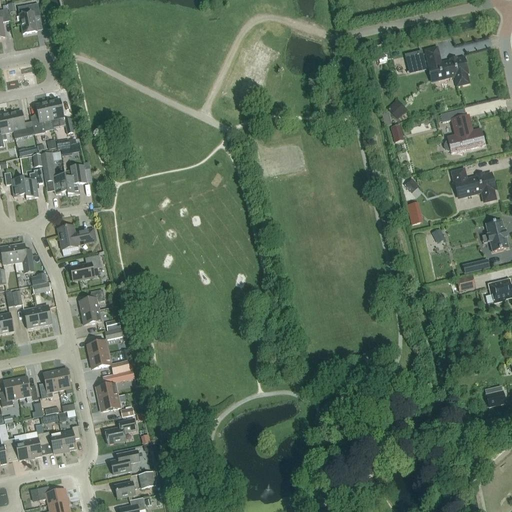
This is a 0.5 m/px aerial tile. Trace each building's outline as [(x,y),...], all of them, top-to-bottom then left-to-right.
[(7,5),(9,14),(16,12),(14,4),(7,5)] [(34,18),(40,17),(38,5),(25,8),(27,15),(19,16),(23,36),(37,33),(34,18)] [(0,39),(5,39),(2,24),(10,23),(8,11),(0,12),(0,39)] [(405,56),(410,75),(427,71),(422,52),(405,56)] [(462,60),(427,68),(431,85),(455,79),(457,88),(468,85),(466,75),(468,75),(465,62),(462,60)] [(391,74),(380,77),(382,81),(384,81),(386,86),(392,85),(390,79),(392,78),(391,74)] [(52,122),(58,121),(60,128),(65,127),(67,136),(74,134),(71,120),(64,122),(59,101),(47,104),(51,122),(52,122)] [(397,101),(387,110),(398,121),(407,111),(397,101)] [(45,134),(45,133),(54,131),(52,122),(51,122),(47,104),(35,106),(38,120),(31,121),(31,124),(34,135),(34,137),(45,134)] [(34,135),(31,124),(24,125),(21,112),(9,115),(13,134),(14,140),(34,135)] [(485,148),(482,136),(481,131),(472,133),(468,117),(456,120),(455,113),(440,116),(442,124),(452,122),(455,137),(447,139),(448,142),(446,144),(444,146),(444,149),(445,151),(448,153),(451,153),(451,156),(457,155),(463,156),(464,153),(485,148)] [(7,141),(6,135),(13,134),(9,115),(0,117),(0,132),(1,136),(0,136),(0,149),(5,149),(3,142),(7,141)] [(391,127),(388,115),(382,117),(385,129),(391,127)] [(399,127),(391,129),(395,145),(403,142),(399,127)] [(55,141),(47,143),(49,151),(57,150),(55,141)] [(70,147),(71,150),(65,151),(62,151),(61,151),(61,152),(62,159),(72,157),(72,155),(80,154),(78,146),(70,147)] [(36,148),(18,152),(20,159),(38,155),(36,148)] [(49,155),(41,156),(45,184),(53,183),(55,196),(67,195),(65,180),(65,177),(56,178),(52,155),(49,155)] [(34,169),(43,168),(41,156),(33,158),(34,169)] [(71,172),(64,173),(65,177),(65,180),(67,195),(67,198),(80,196),(78,186),(86,185),(86,182),(84,167),(70,169),(71,172)] [(30,182),(24,183),(26,198),(25,198),(26,201),(38,199),(36,186),(43,185),(41,171),(33,172),(34,175),(29,175),(30,182)] [(452,174),(455,185),(454,185),(458,200),(482,194),(484,204),(496,201),(493,191),(495,191),(491,175),(467,181),(464,171),(452,174)] [(24,183),(23,180),(11,182),(10,175),(4,175),(6,187),(12,186),(14,199),(25,198),(26,198),(24,183)] [(419,188),(412,180),(405,187),(412,195),(419,188)] [(488,236),(482,238),(484,245),(490,244),(493,254),(508,250),(506,240),(507,239),(505,232),(504,232),(502,222),(486,226),(488,236)] [(77,247),(96,244),(93,231),(75,235),(74,228),(57,231),(61,252),(78,249),(77,247)] [(432,235),(435,241),(443,236),(440,230),(432,235)] [(12,247),(15,265),(22,264),(24,275),(34,273),(32,258),(31,251),(25,252),(24,246),(12,247)] [(15,265),(12,247),(0,249),(3,267),(15,265)] [(73,283),(94,279),(93,271),(102,269),(99,257),(85,260),(86,267),(70,270),(73,283)] [(487,261),(463,267),(465,276),(490,270),(487,261)] [(33,288),(47,285),(45,275),(37,276),(38,278),(31,279),(33,288)] [(475,290),(472,277),(456,281),(459,294),(475,290)] [(505,301),(511,299),(511,286),(511,287),(509,281),(488,286),(491,297),(492,296),(494,305),(505,302),(505,301)] [(49,284),(47,285),(33,288),(34,296),(51,293),(49,284)] [(23,306),(20,292),(12,294),(15,308),(23,306)] [(81,315),(99,312),(97,304),(105,303),(102,292),(90,294),(92,301),(79,304),(81,315)] [(6,294),(8,309),(14,308),(12,293),(6,294)] [(36,310),(39,328),(51,326),(48,307),(36,310)] [(27,331),(39,328),(36,310),(24,312),(27,331)] [(99,312),(81,315),(84,327),(101,323),(99,312)] [(0,316),(0,329),(1,336),(13,334),(10,315),(0,316)] [(108,333),(121,330),(119,321),(106,324),(108,333)] [(121,330),(108,333),(105,333),(106,342),(122,338),(121,330)] [(87,347),(89,359),(109,355),(106,343),(87,347)] [(115,363),(131,360),(129,350),(113,354),(115,363)] [(111,367),(111,366),(109,355),(89,359),(92,371),(111,367)] [(111,367),(113,376),(125,374),(130,373),(130,372),(133,372),(132,365),(129,366),(128,362),(111,366),(111,367)] [(67,370),(55,373),(59,393),(66,391),(66,396),(72,395),(67,370)] [(55,373),(43,375),(45,388),(39,389),(42,401),(53,399),(53,402),(60,400),(59,393),(55,373)] [(130,373),(125,374),(113,376),(115,384),(127,381),(127,383),(132,382),(130,373)] [(27,378),(15,381),(19,401),(26,399),(27,404),(38,402),(35,390),(30,391),(27,378)] [(19,401),(15,381),(3,383),(5,396),(0,396),(0,398),(2,409),(13,407),(12,402),(19,401)] [(96,390),(98,402),(118,398),(115,386),(96,390)] [(489,410),(506,406),(503,392),(502,392),(501,388),(485,391),(489,410)] [(118,398),(98,402),(101,414),(120,410),(118,398)] [(63,414),(75,412),(74,406),(62,408),(63,414)] [(121,412),(122,419),(134,416),(132,409),(121,412)] [(12,417),(4,419),(5,425),(13,424),(12,417)] [(124,435),(130,434),(136,432),(134,421),(118,424),(120,430),(105,433),(108,446),(125,442),(124,435)] [(61,435),(65,454),(76,451),(74,441),(80,440),(78,428),(72,429),(72,433),(61,435)] [(37,436),(36,434),(25,436),(30,461),(42,458),(40,448),(45,447),(43,435),(37,436)] [(43,435),(45,447),(51,446),(53,456),(65,454),(61,435),(50,437),(49,434),(43,435)] [(11,454),(17,452),(19,463),(30,461),(25,436),(14,438),(14,441),(8,442),(11,454)] [(148,437),(141,438),(142,446),(150,445),(148,437)] [(11,454),(8,442),(2,443),(3,446),(0,447),(0,466),(7,465),(5,455),(11,454)] [(129,466),(135,464),(139,463),(137,452),(117,456),(119,462),(110,464),(113,476),(131,473),(129,466)] [(478,471),(491,460),(485,452),(472,463),(478,471)] [(141,491),(155,488),(152,474),(138,477),(141,491)] [(117,500),(135,497),(132,484),(114,488),(117,500)] [(48,507),(68,503),(65,491),(50,494),(48,488),(37,491),(39,503),(47,501),(48,507)] [(141,511),(145,511),(143,500),(130,503),(131,509),(119,511),(141,511)] [(69,511),(68,503),(48,507),(48,511),(69,511)]
